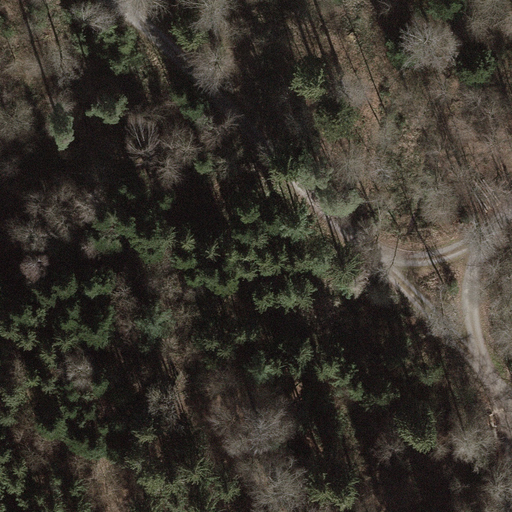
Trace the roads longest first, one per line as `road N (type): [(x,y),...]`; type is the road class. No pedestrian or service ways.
road 1 (track): [(511,436),(508,409),(465,350),(118,0)]
road 2 (track): [(465,350),(479,247),(378,261)]
